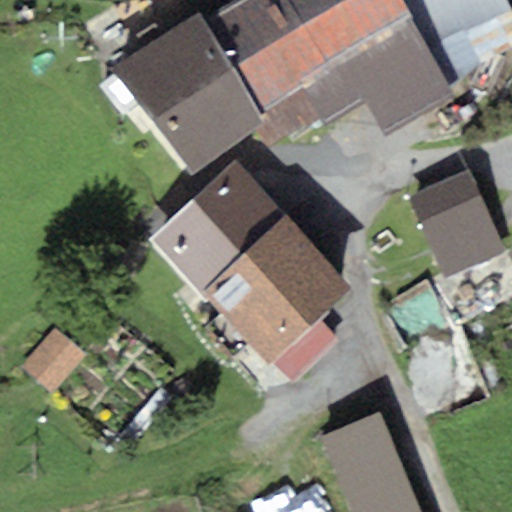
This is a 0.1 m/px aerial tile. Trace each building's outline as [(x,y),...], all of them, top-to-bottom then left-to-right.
[(200,8),(108,65),(128,92),(187,170),(256,126),(270,144),(355,97),(377,139),(452,94),(399,0),(241,0),(209,21),(200,8)] [(511,7),(508,0),(407,0),(447,79),(511,46),(511,7)] [(204,186),(154,232),(288,375),(333,333),(317,315),(352,281),(306,232),(236,156),(204,186)] [(505,244),(467,167),(411,194),(449,272),(505,244)] [(420,511),(378,411),(319,436),(350,511),(420,511)]
